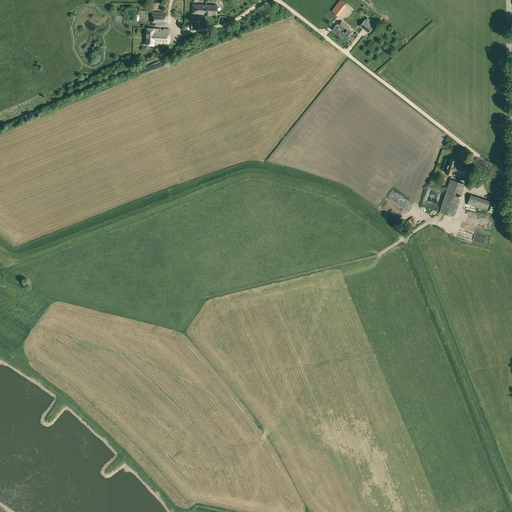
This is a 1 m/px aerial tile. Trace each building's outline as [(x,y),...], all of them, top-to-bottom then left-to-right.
[(340,1),(332,11),(339,16),(347,6),(340,1)] [(206,13),(206,5),(193,4),(193,13),(205,13),(206,13)] [(217,5),(206,5),(206,13),(212,13),(217,14),(217,5)] [(141,12),(142,21),(150,20),(149,11),(141,12)] [(152,13),(152,24),(167,24),(167,13),(152,13)] [(360,26),(368,33),(373,26),(365,19),(360,26)] [(332,29),(338,34),(346,24),(342,21),(340,24),(338,23),(336,25),(332,29)] [(338,34),(347,41),(350,36),(353,32),(348,29),(349,27),(346,24),(338,34)] [(146,45),(154,45),(154,43),(169,43),(169,41),(171,41),(171,32),(170,32),(170,28),(147,28),(146,45)] [(452,174),(466,179),(471,165),(456,161),(456,160),(450,158),(445,172),(451,174),(452,174)] [(439,212),(454,216),(465,183),(450,179),(439,212)] [(468,204),(487,210),(490,200),(471,194),(468,204)]
